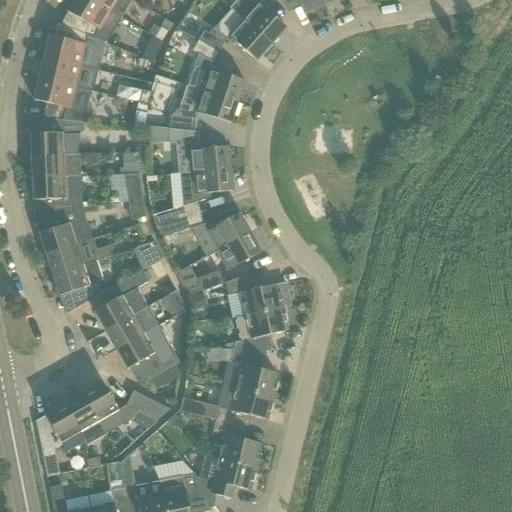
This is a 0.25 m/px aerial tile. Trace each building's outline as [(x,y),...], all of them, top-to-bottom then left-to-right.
[(111,12),(89,0),(74,0),(67,13),(76,19),(70,29),(70,30),(102,42),(106,44),(121,19),(111,12)] [(89,0),(111,12),(121,19),(132,1),(130,0),(89,0)] [(238,0),(230,9),(243,21),(271,45),(286,29),(271,15),(259,5),(262,0),(238,0)] [(297,0),(304,15),(324,6),(321,0),(297,0)] [(243,21),(228,38),(241,49),(256,62),(271,45),(243,21)] [(168,32),(161,28),(160,29),(153,25),(147,35),(162,43),(168,32)] [(49,37),(44,58),(80,67),(96,71),(102,42),(70,30),(70,29),(64,26),(59,39),(49,37)] [(203,31),(197,42),(218,54),(224,43),(203,31)] [(218,54),(197,42),(191,52),(198,56),(212,64),(218,54)] [(198,56),(189,88),(237,103),(244,82),(225,76),(210,71),(212,64),(198,56)] [(39,79),(75,88),(80,67),(44,58),(39,79)] [(90,91),(84,90),(39,79),(33,101),(46,104),(42,119),(73,123),(73,122),(82,123),(90,91)] [(170,117),(169,129),(193,132),(194,120),(193,120),(196,113),(230,125),(237,103),(189,88),(188,88),(179,118),(170,117)] [(150,93),(142,91),(139,104),(147,106),(150,93)] [(64,135),(81,135),(82,123),(73,122),(73,123),(42,119),(43,135),(30,135),(31,158),(65,156),(64,135)] [(169,129),(167,141),(177,142),(180,174),(192,173),(230,170),(228,148),(200,150),(198,133),(193,132),(169,129)] [(143,166),(143,153),(134,154),(134,166),(143,166)] [(78,155),(65,156),(31,158),(32,179),(79,177),(78,155)] [(232,192),(230,170),(192,173),(180,174),(179,174),(183,207),(151,217),(155,228),(200,214),(197,203),(207,200),(207,194),(232,192)] [(123,176),(127,202),(143,200),(139,176),(123,176)] [(80,199),(79,177),(32,179),(33,201),(45,201),(46,216),(82,210),(80,199)] [(145,218),(143,200),(127,202),(131,222),(145,218)] [(45,255),(90,241),(84,222),(82,210),(46,216),(51,230),(39,234),(45,255)] [(204,226),(200,214),(155,228),(158,239),(190,230),(204,226)] [(204,226),(190,230),(205,258),(217,252),(250,234),(239,214),(216,227),(214,222),(204,226)] [(146,223),(138,226),(142,238),(150,235),(146,223)] [(260,253),(250,234),(217,252),(227,271),(260,253)] [(52,276),(96,262),(96,261),(112,256),(109,247),(93,252),(90,241),(45,255),(52,276)] [(145,270),(165,261),(155,241),(135,251),(145,270)] [(108,291),(102,280),(96,262),(52,276),(59,297),(73,293),(78,308),(101,295),(108,291)] [(174,277),(186,299),(189,298),(201,293),(197,282),(190,269),(174,277)] [(105,332),(146,309),(135,290),(148,283),(142,272),(108,291),(101,295),(107,305),(94,313),(105,332)] [(256,272),(225,284),(227,296),(234,295),(240,294),(245,317),(283,308),(291,307),(291,305),(290,306),(285,284),(274,286),(255,290),(252,274),(257,273),(256,272)] [(197,282),(201,293),(223,285),(219,273),(197,282)] [(168,296),(175,307),(182,303),(176,292),(168,296)] [(202,294),(189,298),(192,311),(206,306),(202,294)] [(234,343),(232,351),(246,354),(249,353),(266,354),(267,349),(266,336),(288,331),(283,308),(245,317),(236,319),(241,342),(234,343)] [(116,351),(157,328),(146,309),(105,332),(116,351)] [(177,364),(174,358),(157,328),(116,351),(127,370),(138,364),(147,381),(177,364)] [(276,374),(256,369),(259,358),(264,359),(266,354),(249,353),(246,354),(232,351),(223,386),(236,389),(274,398),(277,384),(274,383),(276,374)] [(118,411),(102,384),(83,395),(105,435),(135,418),(138,412),(157,422),(170,411),(133,392),(126,407),(118,411)] [(270,413),(274,398),(236,389),(223,386),(215,421),(242,428),(245,416),(264,421),(266,412),(270,413)] [(105,435),(83,395),(64,406),(81,435),(87,445),(105,435)] [(87,445),(81,435),(64,406),(45,417),(51,427),(37,430),(44,465),(57,462),(54,451),(62,446),(67,456),(87,445)] [(239,440),(242,428),(215,421),(212,433),(224,436),(219,459),(256,468),(260,454),(256,453),(259,444),(239,440)] [(200,479),(194,478),(197,491),(206,503),(207,510),(213,509),(216,496),(231,500),(234,488),(247,491),(249,482),(253,483),(256,468),(219,459),(218,460),(206,457),(202,472),(200,479)] [(100,467),(99,458),(86,461),(88,470),(100,467)] [(207,511),(207,510),(206,503),(197,491),(194,478),(194,475),(158,482),(161,495),(164,511),(207,511)] [(49,489),(53,511),(54,511),(66,510),(61,486),(49,489)] [(164,511),(161,495),(138,499),(135,487),(123,489),(127,511),(164,511)] [(112,505),(90,509),(90,511),(127,511),(123,489),(110,492),(112,505)]
